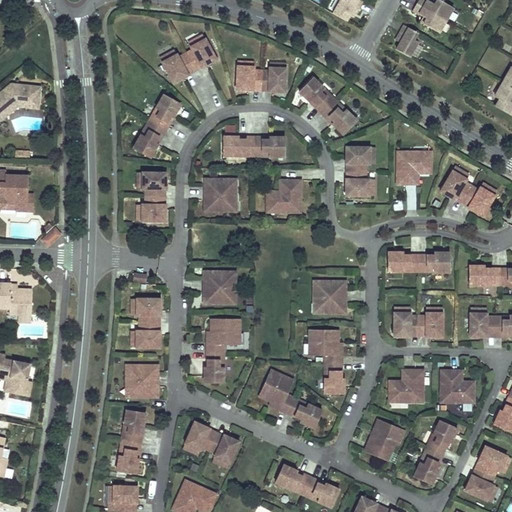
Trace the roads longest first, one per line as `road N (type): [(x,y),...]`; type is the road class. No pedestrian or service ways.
road 1 (residential): [(88,256),(71,459),(58,511)]
road 2 (residential): [(79,41),(88,256)]
road 3 (residential): [(353,64),(511,163)]
road 4 (residential): [(198,0),(302,34),(353,64)]
